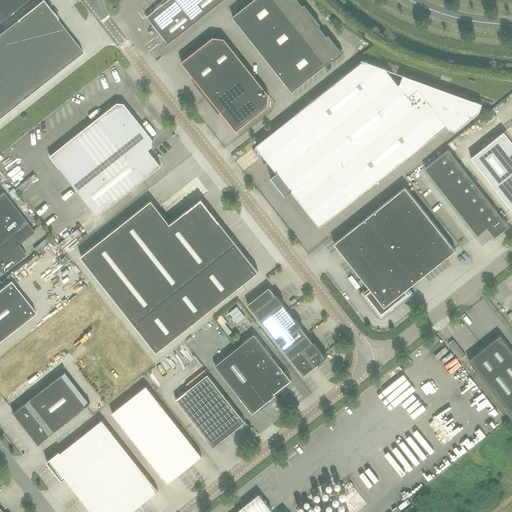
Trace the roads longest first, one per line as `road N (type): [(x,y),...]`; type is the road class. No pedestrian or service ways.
road 1 (unclassified): [(377,359),(88,0)]
road 2 (unclassified): [(186,511),(377,359)]
road 3 (unknown): [(197,141),(91,223),(82,223),(41,173)]
road 4 (unclassified): [(377,359),(511,255)]
